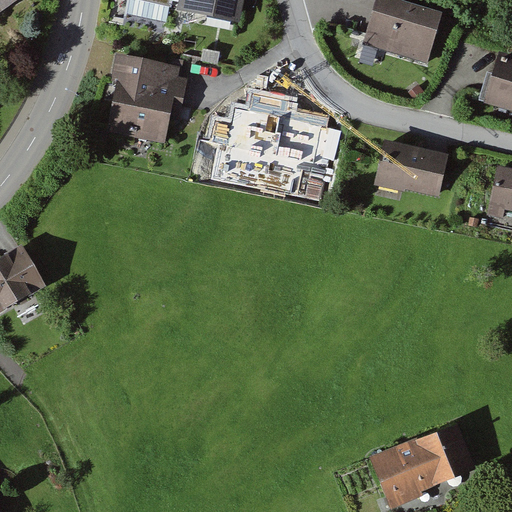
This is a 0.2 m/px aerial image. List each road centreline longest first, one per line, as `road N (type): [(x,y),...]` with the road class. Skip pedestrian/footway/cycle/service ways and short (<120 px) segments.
road 1 (residential): [(290,0),(318,75),(341,102),(511,145)]
road 2 (residential): [(0,187),(36,138),(76,48),(83,0)]
